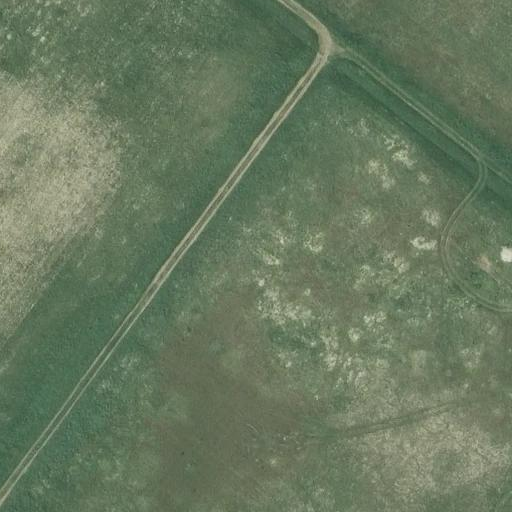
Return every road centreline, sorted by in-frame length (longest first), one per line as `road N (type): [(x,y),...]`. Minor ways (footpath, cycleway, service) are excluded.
road 1 (track): [(351,55),(14,511)]
road 2 (track): [(511,183),(282,0)]
